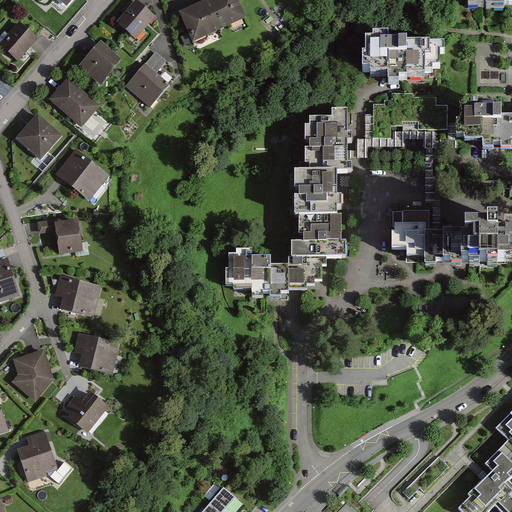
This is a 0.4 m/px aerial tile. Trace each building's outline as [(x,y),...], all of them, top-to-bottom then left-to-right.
[(248,18),(239,0),(208,0),(181,13),(194,42),(248,18)] [(156,18),(137,1),(117,24),(136,41),(156,18)] [(0,46),(18,63),(39,40),(20,23),(0,45),(0,46)] [(415,77),(434,76),(434,72),(439,72),(439,68),(447,68),(447,53),(452,53),(452,43),(415,44),(415,42),(401,43),(401,35),(380,36),(380,40),(373,40),(373,56),(369,56),(370,71),(377,71),(377,76),(396,76),(396,84),(408,84),(407,80),(415,79),(415,77)] [(121,60),(102,43),(81,66),(100,84),(121,60)] [(169,85),(156,74),(166,61),(156,53),(127,89),(151,108),(169,85)] [(82,129),(101,107),(70,81),(51,102),(82,129)] [(449,123),(467,122),(467,108),(459,108),(459,92),(438,92),(438,99),(414,99),(414,94),(392,94),(392,102),(385,102),(385,106),(374,106),(374,140),(392,140),(392,128),(403,128),(403,123),(419,123),(419,131),(449,131),(449,123)] [(467,107),(467,108),(467,122),(464,122),(464,139),(472,139),(472,142),(485,142),(485,143),(486,143),(486,149),(497,149),(497,144),(504,144),(504,148),(511,148),(511,115),(511,109),(491,110),(491,102),(474,102),(474,107),(467,107)] [(356,143),(356,136),(351,136),(351,113),(334,113),(334,121),(312,121),(312,129),(308,129),(308,144),(313,144),(313,151),(308,151),(308,167),(311,167),(312,175),(342,175),(356,175),(356,167),(351,167),(351,143),(356,143)] [(64,138),(40,115),(17,140),(42,163),(64,138)] [(110,177),(77,151),(57,176),(90,202),(110,177)] [(348,212),(348,201),(343,201),(343,191),(342,191),(342,175),(312,175),(298,175),(298,193),(304,193),(304,201),(298,201),(298,220),(302,220),(343,220),(343,212),(348,212)] [(429,232),(429,229),(430,229),(430,212),(404,212),(404,213),(395,213),(395,227),(398,227),(398,233),(393,233),(393,249),(408,249),(408,258),(427,258),(427,266),(439,266),(439,262),(457,262),(457,267),(468,266),(468,261),(491,261),(491,259),(498,259),(498,264),(510,264),(510,260),(511,260),(511,230),(511,231),(511,218),(500,218),(500,222),(475,223),(475,233),(468,233),(439,234),(439,232),(429,232)] [(302,220),(302,246),(294,246),(294,259),(290,259),(290,268),(283,268),(273,268),(273,296),(273,300),(283,300),(283,295),(291,295),(291,292),(309,292),(309,287),(317,287),(317,284),(324,284),(324,268),(329,268),(329,261),(350,261),(350,245),(345,245),(345,220),(343,220),(302,220)] [(58,222),(39,225),(40,235),(58,233),(61,257),(84,254),(80,221),(58,224),(58,222)] [(253,300),(265,300),(265,296),(273,296),(273,268),(273,261),(253,261),(253,251),(236,251),(236,256),(229,256),(229,271),(226,271),(226,288),(234,288),(234,292),(253,292),(253,300)] [(0,304),(21,298),(9,260),(0,262),(0,304)] [(57,298),(65,299),(63,311),(94,318),(101,287),(61,278),(57,298)] [(120,345),(80,335),(75,355),(82,357),(79,369),(112,377),(120,345)] [(35,403),(54,381),(45,353),(13,363),(18,379),(12,385),(35,403)] [(82,404),(75,398),(64,412),(70,418),(68,420),(87,435),(108,409),(90,394),(82,404)] [(0,436),(10,433),(0,404),(0,436)] [(511,415),(497,430),(511,444),(511,415)] [(47,478),(46,475),(57,471),(45,434),(26,440),(28,448),(17,452),(28,485),(47,478)] [(470,497),(472,500),(460,511),(461,511),(493,511),(496,509),(499,511),(511,511),(511,485),(509,483),(511,480),(511,446),(510,444),(487,466),(494,474),(470,497)] [(410,499),(421,489),(425,492),(449,468),(438,457),(403,493),(410,499)] [(250,511),(251,511),(225,488),(203,511),(250,511)]
